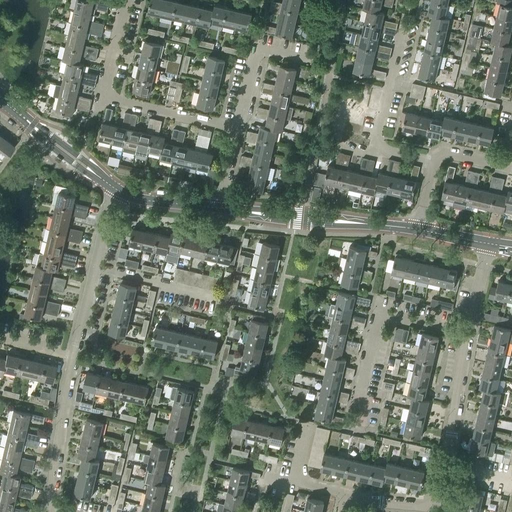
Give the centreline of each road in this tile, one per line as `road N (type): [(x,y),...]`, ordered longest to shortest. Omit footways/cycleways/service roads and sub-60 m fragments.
road 1 (residential): [(348,494),(413,505),(439,498),(468,333)]
road 2 (residential): [(237,127),(104,95),(125,0)]
road 3 (residential): [(468,333),(379,313),(360,421)]
road 4 (residential): [(74,356),(115,189)]
road 5 (residential): [(49,511),(74,356)]
road 6 (residential): [(237,127),(258,50),(306,60)]
road 7 (residential): [(375,148),(400,28)]
